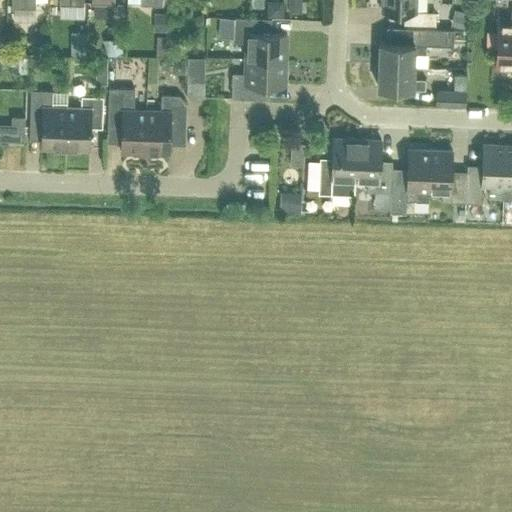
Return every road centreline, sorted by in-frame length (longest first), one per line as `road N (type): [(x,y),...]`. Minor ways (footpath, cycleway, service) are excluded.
road 1 (residential): [(334,91),(306,111),(239,111),(234,188),(0,180)]
road 2 (residential): [(511,120),(372,116),(334,91)]
